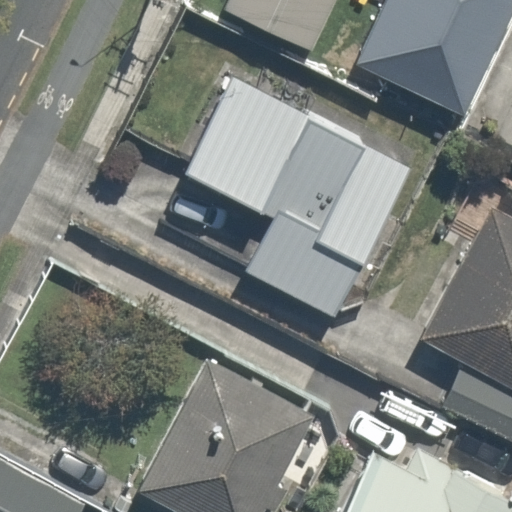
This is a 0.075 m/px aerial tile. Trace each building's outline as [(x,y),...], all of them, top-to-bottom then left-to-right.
[(231,0),(304,37),(322,0),(231,0)] [(461,98),(508,0),(368,0),(347,43),(461,98)] [(332,305),(410,153),(224,58),(175,155),(263,200),(235,255),(332,305)] [(511,217),(493,207),(421,340),(511,388),(511,217)] [(200,511),(257,511),(312,399),(192,342),(127,477),(200,511)] [(511,391),(462,364),(444,406),(511,441),(511,391)] [(498,511),(511,486),(511,468),(404,410),(382,452),(362,441),(324,511),(498,511)] [(0,448),(0,511),(62,511),(75,488),(0,448)]
